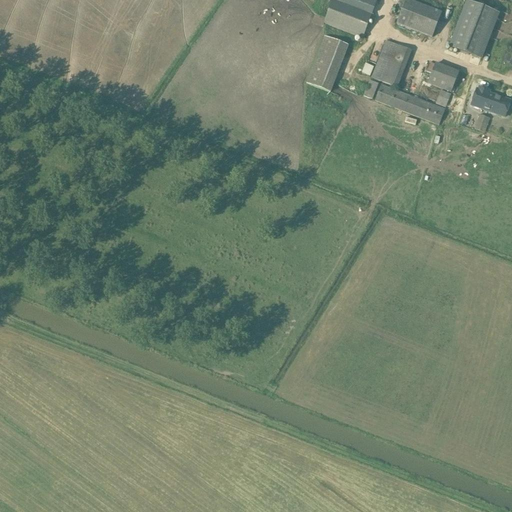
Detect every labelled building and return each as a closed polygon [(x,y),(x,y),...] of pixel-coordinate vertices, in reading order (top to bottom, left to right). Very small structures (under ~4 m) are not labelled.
[(377,0),(331,0),(323,24),(362,39),(377,0)] [(396,25),(432,38),(441,13),(406,0),(396,25)] [(448,47),(481,60),(499,14),(466,1),(448,47)] [(306,84),(330,93),(348,47),(324,37),(306,84)] [(371,78),(397,88),(411,51),(385,41),(371,78)] [(427,84),(451,93),(459,72),(435,63),(427,84)] [(363,97),(372,100),(378,84),(369,81),(363,97)] [(374,101),(439,126),(445,109),(380,85),(374,101)] [(471,106),(505,118),(510,102),(488,94),(489,91),(480,88),(479,90),(477,90),(471,106)] [(435,104),(445,108),(450,95),(441,91),(435,104)] [(474,130),(484,133),(489,119),(478,115),(474,130)]
